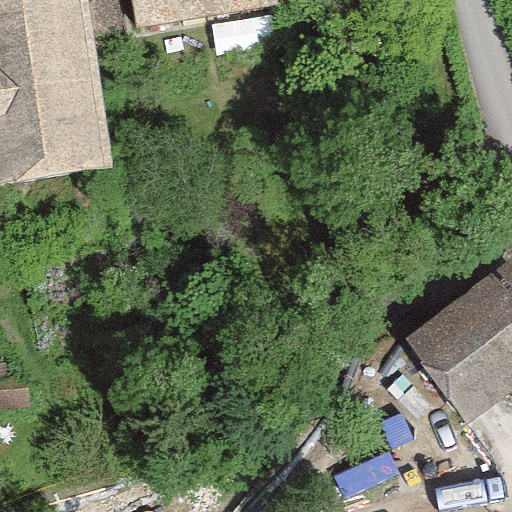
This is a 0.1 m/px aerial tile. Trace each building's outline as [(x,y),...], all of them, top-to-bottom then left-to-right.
[(0,0),(0,78),(93,65),(84,0),(0,0)] [(131,0),(137,31),(273,8),(271,0),(131,0)] [(0,185),(108,171),(93,65),(0,78),(0,185)] [(511,271),(418,341),(474,415),(511,386),(511,271)] [(25,378),(0,380),(0,414),(29,412),(25,378)]
